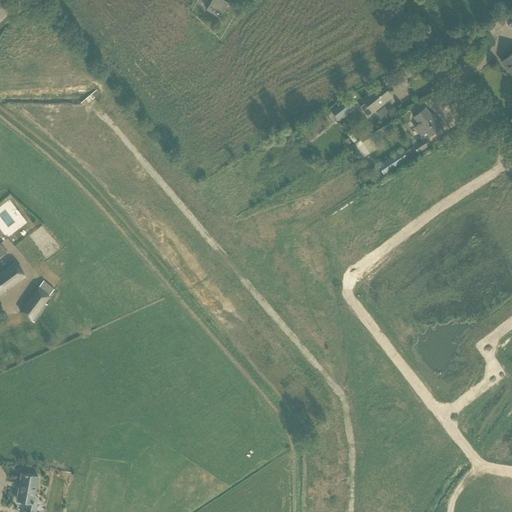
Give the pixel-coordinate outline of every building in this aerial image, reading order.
[(228,3),(224,0),(222,0),(212,0),(206,10),(219,18),(228,3)] [(511,53),(501,62),(511,75),(511,53)] [(381,84),(363,98),(374,111),(391,97),(381,84)] [(331,111),(338,119),(355,106),(348,98),(331,111)] [(419,124),(414,128),(420,135),(425,131),(429,136),(440,127),(439,126),(441,125),(437,120),(435,121),(425,108),(414,117),(419,124)] [(376,133),(362,142),(361,140),(352,146),(360,158),(369,152),(377,147),(374,142),(379,139),(376,133)] [(429,145),(425,139),(403,153),(401,150),(377,165),(383,174),(429,145)] [(417,180),(406,188),(420,205),(430,197),(417,180)] [(406,188),(396,195),(410,213),(420,205),(406,188)] [(396,195),(387,203),(400,220),(410,213),(396,195)] [(387,203),(376,211),(389,228),(400,220),(387,203)] [(364,221),(354,229),(367,246),(377,238),(364,221)] [(354,229),(344,236),(357,254),(367,246),(354,229)] [(344,236),(333,245),(346,262),(357,254),(344,236)] [(15,262),(0,273),(0,294),(25,277),(15,262)] [(389,276),(368,292),(375,301),(381,297),(387,305),(402,293),(409,288),(404,282),(397,287),(389,276)] [(38,287),(32,294),(44,303),(50,295),(49,295),(54,289),(43,280),(38,287)] [(387,305),(382,309),(388,318),(393,313),(400,322),(415,310),(422,305),(417,298),(410,303),(407,300),(402,293),(387,305)] [(400,322),(394,326),(400,333),(406,329),(413,338),(435,322),(429,315),(423,320),(415,310),(400,322)] [(435,322),(413,338),(420,348),(415,352),(421,360),(441,344),(433,333),(440,328),(435,322)] [(453,356),(447,361),(459,377),(468,371),(472,376),(481,369),(469,354),(459,363),(453,356)] [(445,373),(435,381),(446,396),(455,389),(451,384),(459,377),(447,361),(440,366),(445,373)] [(359,429),(364,458),(376,456),(371,427),(359,429)] [(21,474),(17,500),(28,502),(34,504),(35,497),(39,477),(32,476),(31,476),(21,474)]
